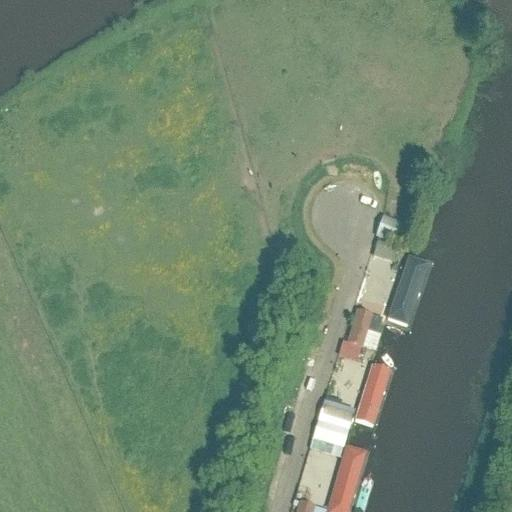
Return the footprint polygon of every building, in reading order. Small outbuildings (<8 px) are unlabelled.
[(408,337),(428,273),(405,263),(383,328),(408,337)] [(370,319),(356,315),(347,348),(360,352),(370,319)] [(374,437),(391,376),(370,366),(353,429),(374,437)] [(322,407),(312,443),(341,452),(352,416),(322,407)] [(351,511),(364,462),(343,456),(326,511),(351,511)]
